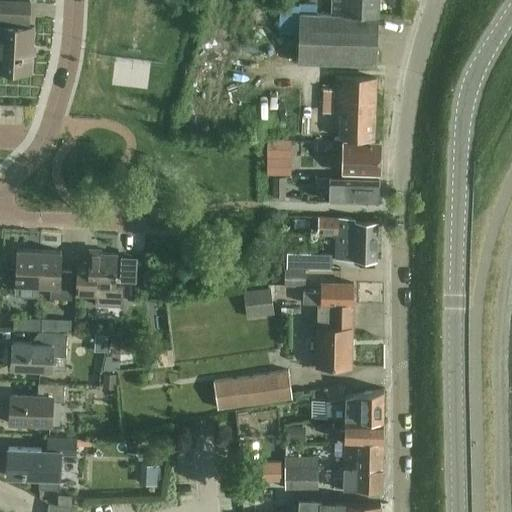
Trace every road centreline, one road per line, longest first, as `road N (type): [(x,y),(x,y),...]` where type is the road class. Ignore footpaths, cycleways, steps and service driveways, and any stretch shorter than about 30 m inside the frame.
road 1 (secondary): [(463,511),(459,239),(470,97),(511,21)]
road 2 (residential): [(433,16),(405,130),(402,511)]
road 3 (residential): [(73,0),(69,57),(42,140)]
road 4 (residential): [(129,223),(0,217)]
